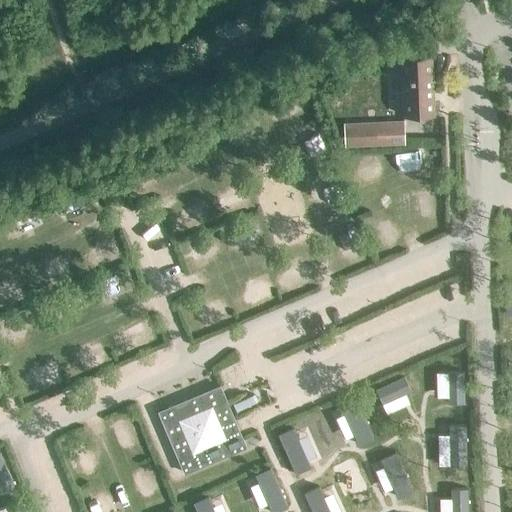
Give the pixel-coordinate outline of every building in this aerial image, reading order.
[(403,116),(434,114),(431,56),(400,57),(403,116)] [(343,126),(344,146),(404,143),(403,123),(343,126)] [(462,375),(447,375),(447,408),(462,408),(462,375)] [(402,379),(373,392),(379,408),(409,395),(402,379)] [(219,386),(158,411),(176,455),(184,473),(245,447),(219,386)] [(372,442),(355,402),(340,409),(357,448),(372,442)] [(465,429),(448,429),(448,469),(465,469),(465,429)] [(308,471),(291,431),(277,437),(294,477),(308,471)] [(0,486),(14,480),(0,448),(0,486)] [(394,456),(380,461),(397,502),(411,496),(394,456)] [(285,511),(269,473),(254,479),(267,511),(285,511)] [(326,511),(317,490),(302,497),(309,511),(326,511)] [(217,511),(209,491),(194,497),(199,511),(217,511)] [(466,511),(467,492),(450,492),(450,511),(466,511)] [(26,511),(19,495),(3,502),(7,511),(26,511)]
